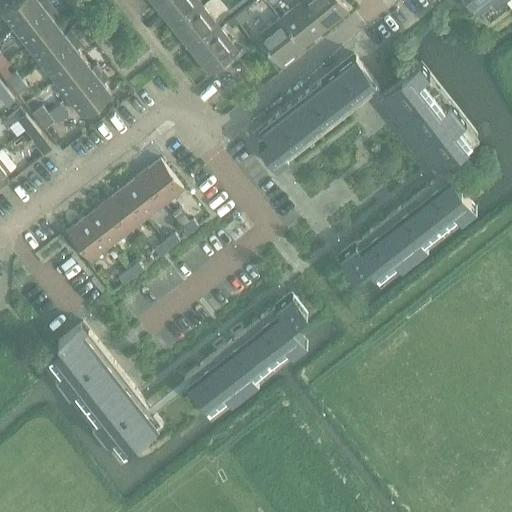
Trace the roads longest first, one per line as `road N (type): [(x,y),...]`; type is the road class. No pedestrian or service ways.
road 1 (residential): [(0,308),(6,233),(179,103)]
road 2 (residential): [(150,320),(270,226),(206,146)]
road 3 (residential): [(206,146),(379,7)]
road 4 (residential): [(179,103),(185,82),(118,0)]
